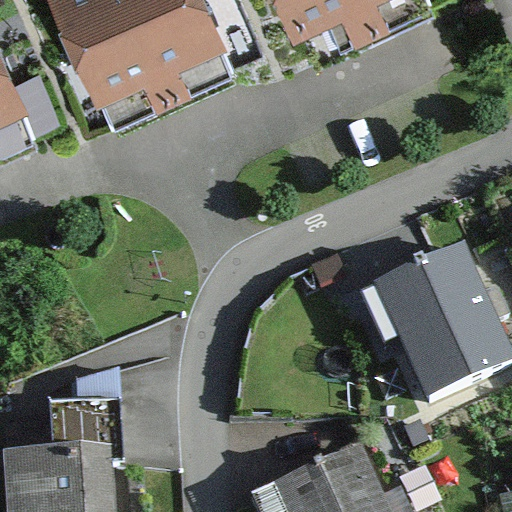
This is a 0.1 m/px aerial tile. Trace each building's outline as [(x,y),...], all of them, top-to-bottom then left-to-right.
[(209,0),(57,0),(107,109),(233,53),(209,0)] [(398,0),(284,0),(301,40),(398,0)] [(0,51),(0,135),(31,122),(0,51)] [(511,296),(491,253),(385,303),(437,413),(511,378),(511,296)] [(62,478),(18,481),(19,511),(111,511),(110,483),(137,481),(132,414),(58,419),(62,478)] [(402,511),(377,458),(281,504),(285,511),(402,511)]
